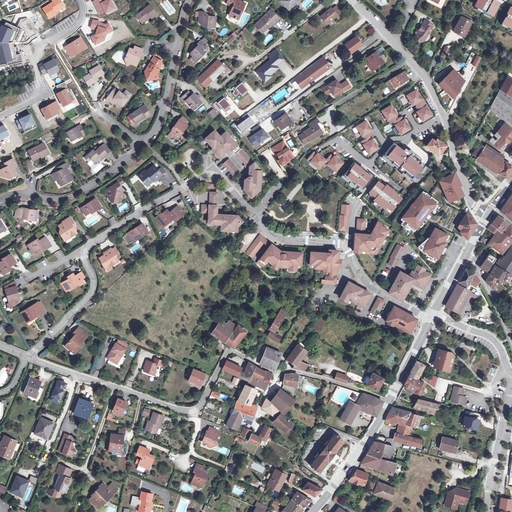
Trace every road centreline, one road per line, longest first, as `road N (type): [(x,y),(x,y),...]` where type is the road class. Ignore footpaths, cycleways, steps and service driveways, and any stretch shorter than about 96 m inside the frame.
road 1 (residential): [(26,356),(91,295),(84,248),(212,175),(266,230),(339,244),(374,288),(431,319)]
road 2 (residential): [(26,356),(189,411),(233,351),(275,372),(391,401)]
road 3 (residential): [(0,200),(24,193),(67,198),(144,144),(164,104),(189,0)]
road 4 (unclassified): [(488,215),(469,199),(422,73),(394,43)]
road 5 (primary): [(313,511),(391,401)]
road 6 (unclassified): [(511,387),(484,511)]
